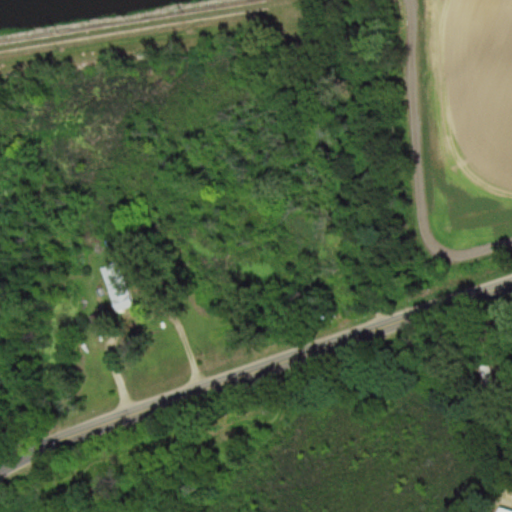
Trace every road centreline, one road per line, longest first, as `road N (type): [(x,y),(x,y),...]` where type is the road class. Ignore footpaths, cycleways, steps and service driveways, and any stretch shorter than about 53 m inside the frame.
road 1 (tertiary): [(511,283),(111,425)]
road 2 (tertiary): [(0,475),(111,425)]
